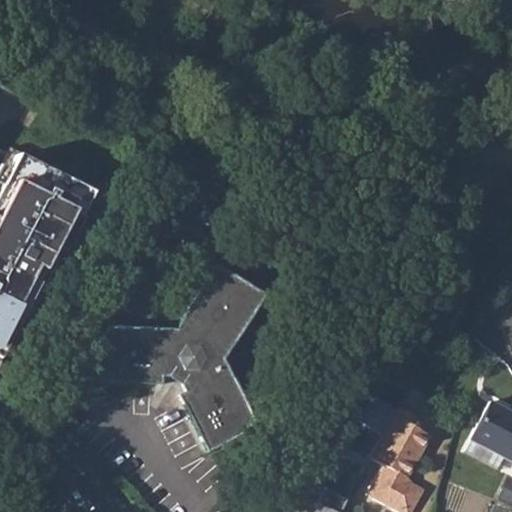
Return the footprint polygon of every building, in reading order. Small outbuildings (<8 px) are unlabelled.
[(92,190),(15,153),(0,180),(0,367),(1,368),(92,190)] [(186,392),(216,445),(266,418),(230,352),(239,337),(269,290),(221,261),(182,324),(108,323),(106,379),(168,380),(167,374),(175,374),(187,381),(190,388),(186,392)] [(394,416),(347,386),(313,442),(363,473),(369,463),(394,416)] [(470,441),(511,462),(511,414),(489,403),(470,441)] [(415,421),(396,411),(394,416),(369,463),(382,470),(371,490),(375,504),(390,511),(413,511),(421,498),(407,490),(406,485),(430,441),(410,430),(415,421)] [(375,504),(371,490),(366,499),(375,504)] [(344,511),(349,504),(325,492),(320,501),(314,511),(344,511)]
